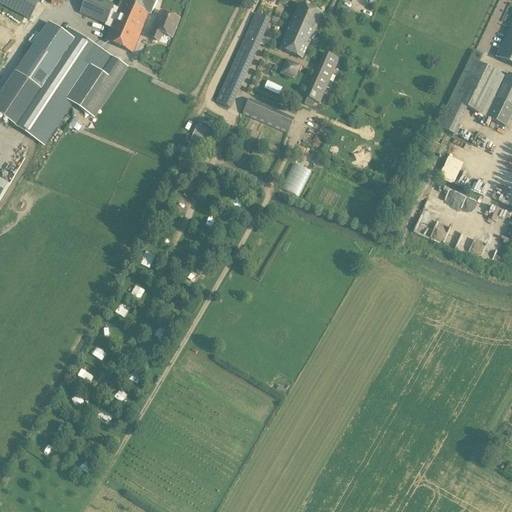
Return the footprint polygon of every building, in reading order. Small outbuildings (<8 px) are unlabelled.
[(40,0),(0,0),(0,4),(29,20),(40,0)] [(85,0),(80,13),(105,25),(110,13),(114,6),(100,0),(85,0)] [(114,6),(110,13),(115,15),(110,27),(104,41),(132,53),(148,13),(150,14),(157,2),(154,0),(118,0),(121,1),(118,8),(114,6)] [(299,4),(279,49),(302,60),(319,21),(321,20),(322,17),(321,16),(322,15),(299,4)] [(0,12),(0,40),(14,25),(0,12)] [(161,12),(150,39),(159,43),(162,36),(170,39),(178,19),(161,12)] [(268,20),(255,15),(232,66),(245,72),(268,20)] [(0,94),(0,116),(43,146),(72,103),(94,118),(127,68),(67,29),(64,34),(48,23),(0,94)] [(511,23),(496,58),(511,65),(511,23)] [(478,64),(483,55),(475,51),(450,101),(485,118),(504,77),(478,64)] [(312,108),(314,102),(319,104),(339,60),(326,54),(306,98),(307,99),(305,105),(312,108)] [(245,72),(232,66),(229,73),(242,79),(245,72)] [(280,75),(293,76),(294,66),(281,66),(280,75)] [(495,99),(511,107),(511,76),(507,74),(495,99)] [(243,115),(287,134),(293,121),(249,101),(243,115)] [(197,126),(192,136),(207,142),(212,132),(197,126)] [(283,192),(301,197),(309,170),(291,165),(283,192)] [(0,176),(0,202),(5,205),(16,186),(0,176)] [(482,256),(485,248),(472,243),(469,251),(482,256)] [(498,266),(505,252),(490,246),(484,260),(498,266)] [(134,294),(142,298),(145,290),(137,286),(134,294)] [(125,303),(118,313),(126,320),(134,310),(125,303)] [(88,381),(96,387),(102,380),(94,374),(88,381)]
